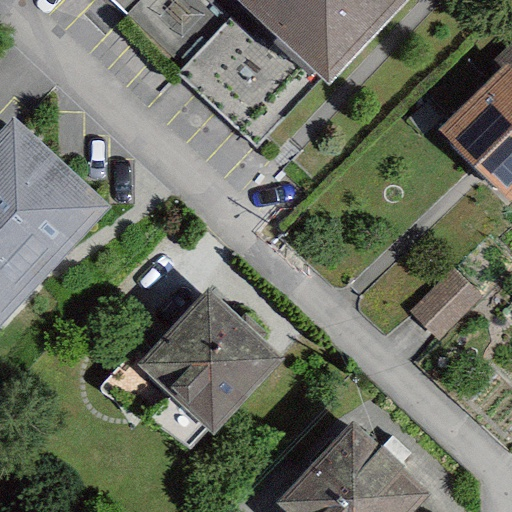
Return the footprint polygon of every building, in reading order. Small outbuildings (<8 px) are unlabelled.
[(270,0),(344,68),(407,0),(270,0)] [(511,58),(511,67),(453,125),(511,185),(511,39),(503,49),(511,58)] [(23,112),(0,137),(0,306),(19,324),(126,203),(23,112)] [(460,262),(416,302),(443,331),(487,291),(460,262)] [(212,288),(145,364),(223,432),(290,357),(212,288)] [(362,414),(295,485),(324,511),(415,511),(439,486),(362,414)]
